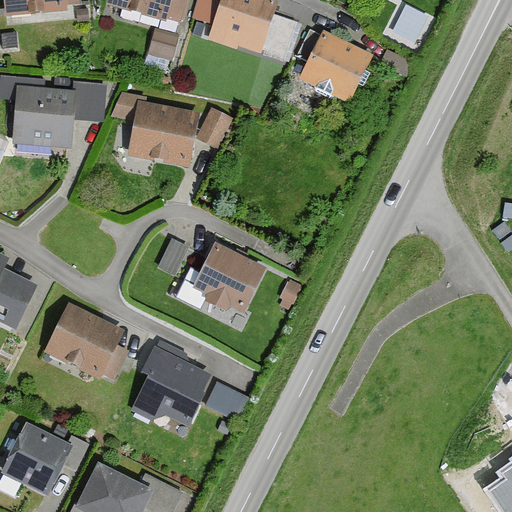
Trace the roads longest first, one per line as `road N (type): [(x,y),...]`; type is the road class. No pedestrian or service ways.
road 1 (secondary): [(242,511),(498,0)]
road 2 (residential): [(0,234),(250,377),(236,406)]
